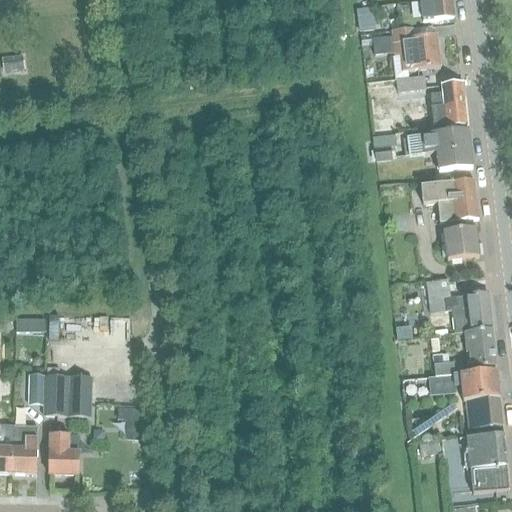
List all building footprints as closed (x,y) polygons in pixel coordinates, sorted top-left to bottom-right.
[(451,0),(436,0),(420,2),(395,5),(397,23),(422,20),(423,26),(454,22),(451,0)] [(370,17),(358,18),(360,32),(372,31),(370,17)] [(401,59),(402,59),(404,75),(441,70),(437,38),(413,41),(411,31),(392,33),(393,44),(399,43),(401,59)] [(371,51),(389,47),(385,32),(367,36),(371,51)] [(399,95),(425,91),(424,78),(397,82),(399,95)] [(467,128),(462,85),(441,87),(442,96),(430,97),(435,132),(467,128)] [(433,137),(408,140),(410,160),(436,156),(470,151),(468,133),(433,137)] [(375,152),(390,150),(394,150),(393,138),(374,140),(375,152)] [(376,163),(391,161),(390,150),(375,152),(374,152),(374,153),(376,163)] [(472,170),(470,151),(436,156),(438,174),(472,170)] [(478,223),(473,183),(420,189),(422,208),(437,206),(439,227),(443,226),(444,236),(443,237),(446,264),(478,260),(475,233),(473,232),(472,223),(478,223)] [(444,301),(451,300),(449,282),(426,285),(430,316),(446,314),(444,301)] [(407,321),(417,309),(397,293),(388,305),(407,321)] [(492,331),(487,295),(455,299),(456,308),(451,309),(454,336),(492,331)] [(115,332),(117,314),(105,313),(104,330),(115,332)] [(29,336),(29,322),(16,322),(16,335),(29,336)] [(496,368),(492,331),(454,336),(464,335),(467,353),(469,353),(471,371),(496,368)] [(437,341),(430,342),(432,355),(439,354),(437,341)] [(435,380),(463,376),(462,364),(434,367),(435,380)] [(454,378),(430,380),(431,397),(455,395),(454,389),(456,389),(462,388),(463,403),(466,403),(466,404),(499,400),(496,373),(454,378)] [(42,407),(42,379),(30,378),(30,407),(42,407)] [(90,420),(91,380),(44,379),(44,419),(90,420)] [(502,429),(499,400),(466,404),(469,433),(502,429)] [(140,422),(139,411),(119,411),(119,421),(126,421),(140,422)] [(0,476),(11,476),(12,451),(0,451),(0,440),(1,440),(1,427),(0,427),(0,476)] [(13,430),(12,451),(11,476),(36,477),(37,452),(38,430),(13,430)] [(509,493),(503,436),(466,440),(472,496),(509,493)] [(79,439),(50,438),(49,478),(78,479),(79,439)] [(436,444),(419,446),(420,458),(437,456),(436,444)]
